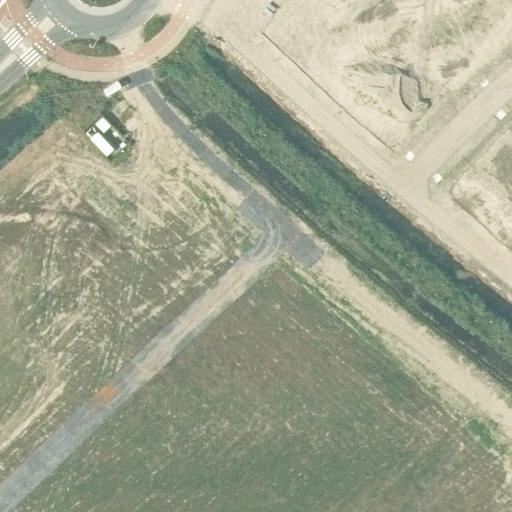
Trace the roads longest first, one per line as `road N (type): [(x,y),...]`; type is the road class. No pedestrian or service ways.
road 1 (residential): [(256,200),(0,437)]
road 2 (residential): [(256,200),(511,417)]
road 3 (residential): [(113,27),(164,122),(256,200)]
road 4 (residential): [(402,185),(232,34)]
road 5 (residential): [(402,185),(511,86)]
road 6 (residential): [(511,273),(402,185)]
